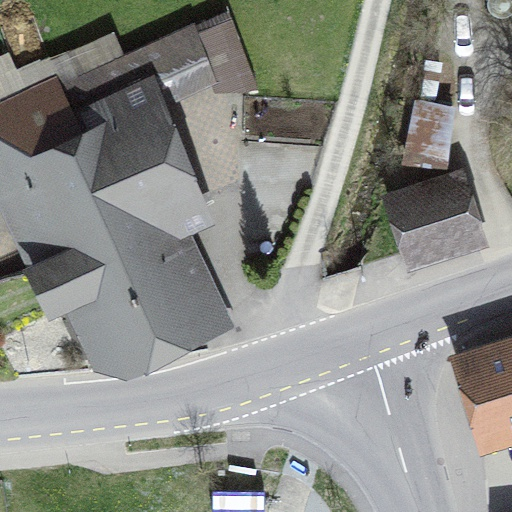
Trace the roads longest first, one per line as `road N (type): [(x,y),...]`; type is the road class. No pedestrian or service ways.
road 1 (track): [(382,0),(280,364)]
road 2 (secondary): [(0,413),(190,390),(362,333)]
road 3 (secondary): [(416,511),(362,333)]
road 4 (secondary): [(362,333),(511,285)]
